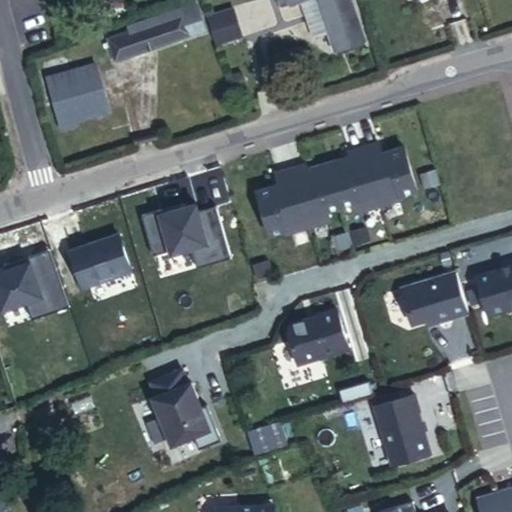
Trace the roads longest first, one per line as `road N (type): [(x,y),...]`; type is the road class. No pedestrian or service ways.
road 1 (residential): [(511,54),(46,200)]
road 2 (residential): [(511,220),(298,282),(261,328)]
road 3 (residential): [(0,17),(46,200)]
